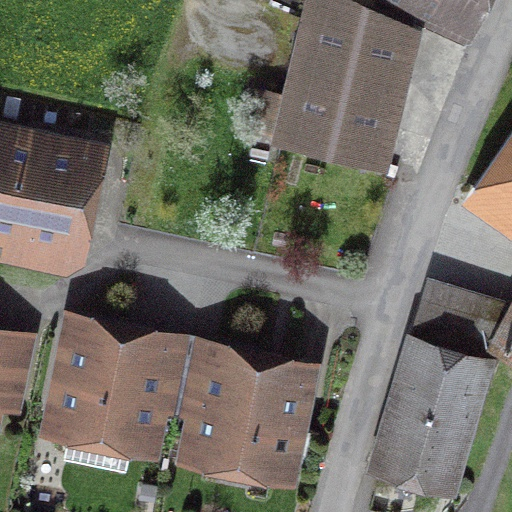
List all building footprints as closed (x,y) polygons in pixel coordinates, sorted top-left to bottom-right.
[(274,0),(310,16),(281,137),(378,161),(411,24),(358,0),(441,0),(478,17),(485,0),(274,0)] [(73,242),(91,154),(0,134),(0,226),(10,229),(4,259),(19,262),(25,232),(73,242)] [(511,173),(497,196),(511,206),(511,322),(501,343),(511,349),(511,173)] [(145,439),(165,341),(77,323),(57,421),(145,439)] [(0,404),(18,408),(21,393),(0,388),(0,345),(1,339),(0,338),(0,404)] [(394,374),(373,449),(443,469),(477,354),(423,339),(411,379),(394,374)] [(189,395),(186,410),(201,413),(194,449),(282,467),(302,369),(214,351),(204,398),(189,395)]
